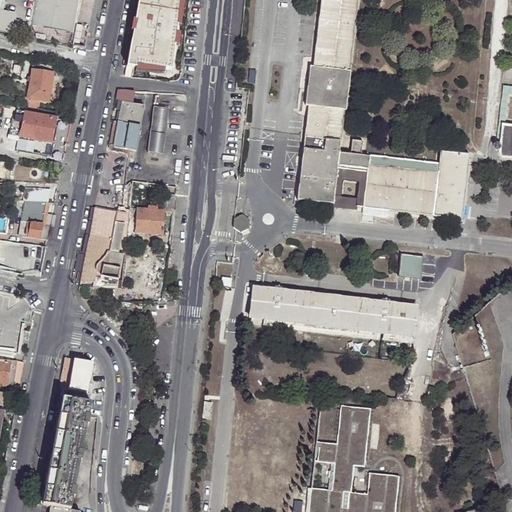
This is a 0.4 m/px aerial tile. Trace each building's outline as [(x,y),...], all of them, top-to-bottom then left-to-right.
[(34,0),(28,36),(69,45),(70,33),(72,33),(78,0),(34,0)] [(137,0),(134,19),(137,19),(135,30),(132,29),(123,73),(128,74),(130,65),(163,69),(163,68),(171,69),(178,0),(137,0)] [(345,69),(348,70),(356,0),(320,0),(313,65),(320,66),(345,69)] [(0,9),(0,30),(12,33),(16,13),(4,10),(0,9)] [(34,63),(33,70),(50,72),(47,93),(51,94),(55,67),(34,63)] [(320,66),(313,65),(309,65),(303,104),(308,105),(315,106),(320,66)] [(340,109),(345,69),(320,66),(315,106),(340,109)] [(351,70),(348,70),(345,69),(340,109),(343,109),(346,109),(351,70)] [(33,70),(28,99),(39,100),(49,102),(51,94),(47,93),(50,72),(33,70)] [(500,143),(501,144),(503,124),(507,94),(511,94),(511,87),(501,86),(494,144),(496,143),(497,143),(499,143),(500,143)] [(118,121),(113,146),(130,149),(136,150),(140,129),(141,126),(144,105),(133,102),(135,91),(123,90),(120,106),(118,121)] [(39,100),(28,99),(27,108),(37,111),(39,100)] [(154,105),(152,118),(168,119),(169,107),(154,105)] [(338,152),(343,109),(340,109),(315,106),(308,105),(297,198),(332,203),(337,170),(338,152)] [(56,118),(57,115),(37,111),(27,108),(25,108),(24,112),(17,110),(15,120),(11,119),(8,134),(13,135),(12,143),(11,148),(47,156),(49,150),(56,118)] [(152,118),(148,150),(164,152),(168,119),(152,118)] [(113,146),(118,121),(114,121),(110,146),(111,149),(130,152),(130,149),(113,146)] [(511,125),(503,124),(501,144),(501,146),(501,147),(500,149),(500,150),(499,153),(500,155),(502,157),(511,158),(511,125)] [(351,153),(338,152),(337,170),(342,171),(341,178),(359,180),(360,173),(366,173),(362,206),(432,215),(433,207),(444,209),(443,216),(460,218),(468,153),(440,150),(438,164),(436,173),(368,165),(369,155),(361,154),(362,140),(352,139),(351,153)] [(438,164),(369,155),(368,165),(436,173),(438,164)] [(105,163),(102,199),(120,200),(123,164),(105,163)] [(337,170),(332,203),(362,206),(366,173),(360,173),(359,180),(357,198),(339,196),(341,178),(342,171),(337,170)] [(24,201),(47,202),(50,189),(23,187),(22,201),(24,201)] [(165,210),(172,211),(174,194),(161,193),(158,210),(165,210)] [(498,216),(511,217),(511,194),(499,194),(498,216)] [(42,225),(47,202),(24,201),(23,205),(21,222),(42,225)] [(433,207),(432,215),(443,216),(444,209),(433,207)] [(123,254),(117,253),(126,210),(121,208),(117,209),(117,212),(111,239),(108,251),(107,251),(106,252),(95,268),(95,269),(95,270),(97,273),(100,274),(100,276),(118,279),(123,254)] [(163,234),(164,221),(165,210),(158,210),(137,208),(136,209),(135,231),(163,234)] [(99,236),(111,239),(117,212),(104,209),(99,236)] [(164,221),(171,221),(172,211),(165,210),(164,221)] [(245,213),(236,218),(235,226),(243,232),(251,228),(253,219),(245,213)] [(0,214),(0,233),(6,235),(9,215),(0,214)] [(22,237),(40,240),(42,225),(21,222),(19,234),(22,237)] [(111,239),(99,236),(88,257),(86,268),(95,269),(95,268),(106,252),(107,251),(108,251),(111,239)] [(231,277),(222,276),(221,284),(230,285),(231,277)] [(265,320),(413,338),(417,308),(389,305),(390,301),(381,300),(381,303),(282,291),(283,287),(274,286),(274,290),(254,287),(250,318),(265,320)] [(412,344),(413,338),(265,320),(264,326),(412,344)] [(473,325),(450,333),(463,367),(486,358),(473,325)] [(67,358),(61,387),(69,389),(75,359),(67,358)] [(0,385),(6,386),(10,360),(0,359),(0,385)] [(69,389),(68,390),(87,393),(93,364),(75,359),(69,389)] [(14,387),(17,362),(10,360),(6,386),(14,387)] [(87,403),(89,394),(87,393),(68,390),(64,390),(56,431),(81,437),(83,425),(86,426),(88,426),(90,416),(87,416),(85,415),(87,403)] [(351,406),(341,405),(337,444),(320,442),(318,461),(335,463),(332,490),(311,488),(308,511),(395,511),(400,476),(370,472),(368,494),(352,492),(355,465),(365,466),(371,408),(361,407),(360,411),(351,410),(351,406)] [(56,431),(49,470),(74,475),(76,460),(80,461),(81,461),(83,452),(81,452),(78,451),(81,437),(56,431)] [(49,470),(42,504),(45,504),(68,506),(70,497),(72,497),(74,497),(76,487),(75,487),(71,487),(74,475),(49,470)]
